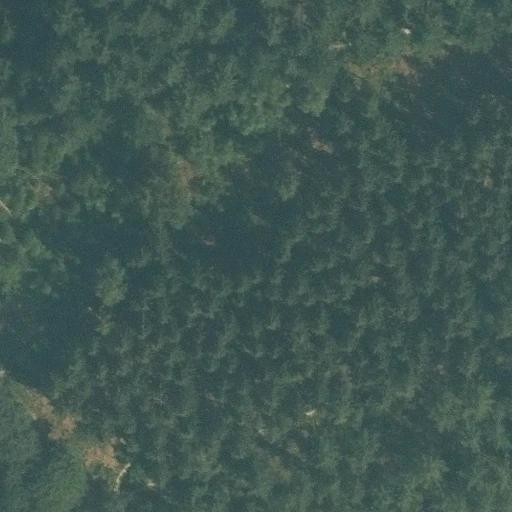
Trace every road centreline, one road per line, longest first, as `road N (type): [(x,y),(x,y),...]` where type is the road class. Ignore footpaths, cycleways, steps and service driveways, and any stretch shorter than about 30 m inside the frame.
road 1 (track): [(0,387),(110,506),(261,426),(511,326)]
road 2 (track): [(492,0),(23,122),(0,118)]
